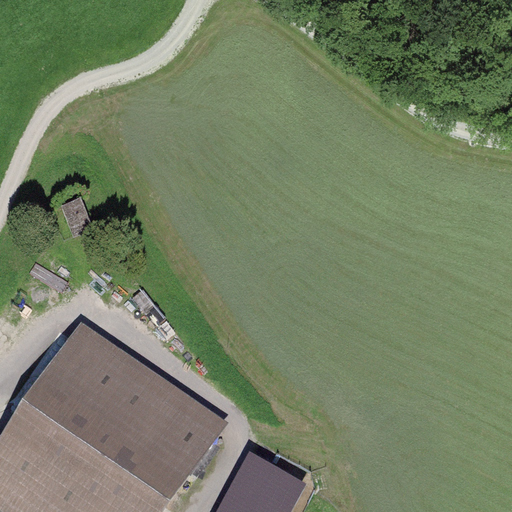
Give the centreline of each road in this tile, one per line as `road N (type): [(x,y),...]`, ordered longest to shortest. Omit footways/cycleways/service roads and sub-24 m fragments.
road 1 (track): [(0,209),(42,117),(85,83),(141,65),(167,46),(201,0)]
road 2 (track): [(511,141),(409,106),(274,0)]
